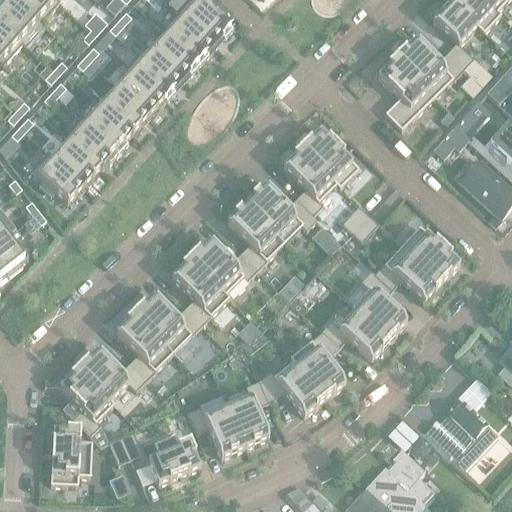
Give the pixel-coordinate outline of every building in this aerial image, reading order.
[(40,29),(7,0),(5,0),(0,6),(0,30),(22,50),(21,50),(25,53),(45,31),(41,28),(40,29)] [(49,0),(7,0),(40,29),(41,28),(59,8),(54,3),(53,4),(49,0)] [(125,10),(133,1),(132,0),(123,0),(119,4),(125,10)] [(191,0),(176,17),(179,21),(180,20),(213,50),(221,41),(224,44),(233,34),(217,20),(220,17),(208,5),(205,9),(195,0),(191,0)] [(479,0),(456,0),(450,7),(476,32),(483,39),(501,20),(497,17),(479,0)] [(511,0),(479,0),(497,17),(511,0)] [(450,7),(432,27),(456,49),(446,59),(464,75),(473,65),(459,51),(476,32),(450,7)] [(95,18),(84,30),(90,36),(96,41),(107,29),(95,18)] [(125,18),(117,27),(123,33),(131,24),(125,18)] [(180,20),(179,21),(164,38),(199,70),(208,60),(206,58),(213,50),(180,20)] [(114,41),(123,33),(117,27),(109,36),(114,41)] [(22,50),(0,30),(0,66),(0,67),(0,68),(3,71),(21,50),(22,50)] [(88,50),(96,41),(90,36),(82,45),(88,50)] [(199,70),(164,38),(148,55),(180,85),(188,77),(190,80),(199,70)] [(415,46),(396,64),(435,103),(452,85),(454,86),(455,85),(463,76),(464,75),(446,59),(437,68),(415,46)] [(148,55),(145,51),(127,70),(127,71),(131,74),(131,73),(164,103),(164,104),(167,107),(175,97),(173,94),(180,85),(148,55)] [(92,53),(84,62),(90,68),(98,59),(92,53)] [(90,68),(84,62),(76,71),(82,77),(90,68)] [(396,64),(378,82),(400,105),(385,120),(401,136),(435,103),(396,64)] [(58,82),(66,73),(61,67),(52,76),(58,82)] [(131,73),(131,74),(114,91),(118,95),(119,94),(148,121),(164,104),(164,103),(131,73)] [(50,91),(58,82),(52,76),(44,85),(50,91)] [(60,89),(51,97),(57,103),(65,94),(60,89)] [(119,94),(118,95),(103,111),(102,112),(132,139),(140,130),(148,121),(119,94)] [(57,103),(51,97),(43,106),(49,112),(57,103)] [(463,124),(474,135),(491,118),(480,107),(463,124)] [(29,113),(23,108),(15,117),(21,122),(29,113)] [(102,112),(103,111),(100,108),(83,126),(118,159),(127,149),(125,146),(131,139),(132,139),(102,112)] [(12,131),(21,122),(15,117),(7,125),(12,131)] [(448,117),(439,126),(446,131),(454,122),(448,117)] [(27,124),(19,133),(25,138),(33,129),(27,124)] [(118,159),(83,126),(66,144),(100,174),(100,173),(107,166),(109,168),(118,159)] [(444,164),(469,143),(459,130),(434,152),(444,164)] [(16,147),(25,138),(19,133),(10,141),(16,147)] [(511,138),(506,133),(487,153),(503,168),(505,166),(511,173),(511,138)] [(320,136),(301,155),(336,190),(339,194),(358,175),(320,136)] [(100,174),(66,144),(51,161),(50,162),(83,192),(92,183),(100,174)] [(318,208),(336,190),(301,155),(283,173),(305,195),(295,205),(312,222),(313,221),(322,212),(318,208)] [(50,162),(51,161),(47,158),(30,177),(41,187),(38,190),(51,201),(54,198),(67,210),(75,201),(83,192),(50,162)] [(511,197),(480,168),(461,188),(501,224),(511,211),(511,197)] [(15,200),(22,195),(14,185),(8,190),(15,200)] [(317,225),(313,221),(312,222),(295,205),(286,214),(264,191),(245,210),(284,249),(301,231),(306,236),(317,225)] [(38,217),(31,207),(25,212),(32,222),(38,217)] [(266,266),(284,249),(245,210),(227,228),(249,250),(240,260),(257,277),(267,267),(266,266)] [(352,239),(368,221),(358,212),(342,230),(352,239)] [(46,226),(38,217),(32,222),(40,231),(46,226)] [(368,221),(352,239),(361,248),(362,248),(378,230),(368,221)] [(323,229),(312,240),(331,258),(342,247),(323,229)] [(419,232),(401,252),(441,289),(459,270),(419,232)] [(19,268),(27,262),(9,238),(5,241),(6,242),(0,246),(0,282),(6,278),(9,281),(22,271),(19,268)] [(247,286),(257,277),(240,260),(230,269),(208,246),(190,265),(225,300),(243,282),(247,286)] [(441,289),(401,252),(384,270),(374,280),(392,296),(401,286),(424,308),(441,289)] [(225,300),(190,265),(171,283),(193,305),(184,315),(201,332),(211,322),(210,321),(229,303),(225,300)] [(383,306),(392,296),(374,280),(371,276),(361,287),(372,298),(355,316),(389,346),(406,327),(383,306)] [(292,303),(304,285),(294,278),(281,297),(292,303)] [(191,341),(201,332),(184,315),(175,324),(152,301),(134,320),(172,359),(191,341)] [(389,346),(355,316),(338,334),(330,327),(321,338),(338,354),(348,344),(371,366),(389,346)] [(172,359),(134,320),(115,338),(138,360),(128,370),(145,387),(155,377),(155,376),(172,359)] [(239,336),(248,346),(261,335),(252,324),(239,336)] [(337,355),(338,354),(321,338),(289,363),(292,367),(293,367),(324,406),(344,390),(325,365),(337,355)] [(511,350),(498,365),(505,372),(498,379),(509,389),(511,389),(511,350)] [(135,397),(145,387),(128,370),(119,379),(97,357),(78,375),(110,407),(111,406),(128,389),(135,397)] [(324,406),(293,367),(292,367),(273,382),(270,378),(258,387),(268,409),(271,407),(284,397),(304,422),(324,406)] [(110,407),(78,375),(60,393),(82,416),(73,425),(89,442),(100,432),(96,428),(114,410),(111,406),(110,407)] [(256,414),(268,409),(258,387),(245,392),(249,402),(226,412),(244,454),(268,443),(256,414)] [(497,442),(457,404),(450,412),(453,414),(433,435),(431,433),(423,441),(463,478),(497,442)] [(244,454),(226,412),(204,422),(199,412),(186,418),(196,440),(208,435),(221,464),(244,454)] [(53,436),(50,491),(77,492),(78,482),(90,483),(91,449),(80,449),(80,437),(53,436)] [(133,438),(121,444),(130,465),(142,460),(133,438)] [(158,461),(147,466),(158,491),(200,473),(189,448),(178,453),(174,442),(154,450),(158,461)] [(121,444),(108,449),(118,471),(130,465),(121,444)] [(408,494),(424,477),(401,455),(392,465),(399,471),(392,479),(385,473),(364,495),(383,511),(421,511),(424,509),(408,494)] [(117,500),(128,497),(123,480),(112,483),(117,500)] [(383,511),(364,495),(348,511),(383,511)] [(321,511),(326,507),(317,499),(312,505),(319,511),(321,511)]
